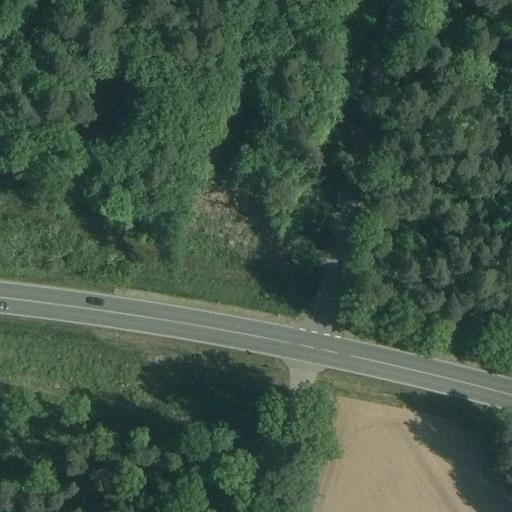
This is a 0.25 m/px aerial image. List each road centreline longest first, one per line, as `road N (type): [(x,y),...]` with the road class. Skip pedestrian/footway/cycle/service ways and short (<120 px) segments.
road 1 (unclassified): [(312,351),(397,0)]
road 2 (secondary): [(312,351),(123,312),(0,297)]
road 3 (secondary): [(511,405),(312,351)]
road 4 (unclassified): [(312,351),(291,421),(216,511)]
